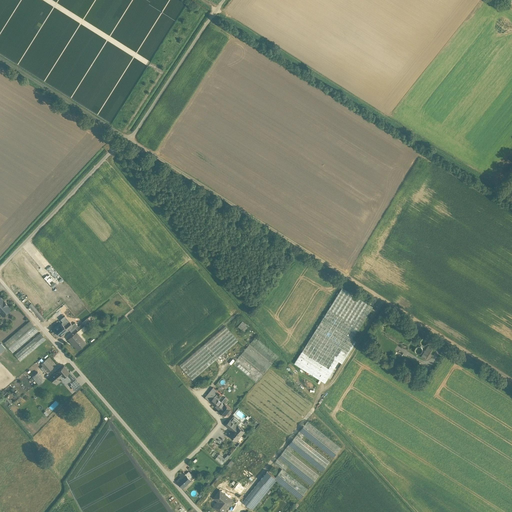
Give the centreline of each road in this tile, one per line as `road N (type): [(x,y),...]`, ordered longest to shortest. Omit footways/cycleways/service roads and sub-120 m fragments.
road 1 (unclassified): [(128,138),(511,379)]
road 2 (track): [(201,0),(511,196)]
road 3 (unclassified): [(195,511),(0,278)]
road 4 (unclassified): [(128,138),(0,269)]
road 5 (unclassified): [(221,0),(128,138)]
road 6 (unclassified): [(0,57),(128,138)]
